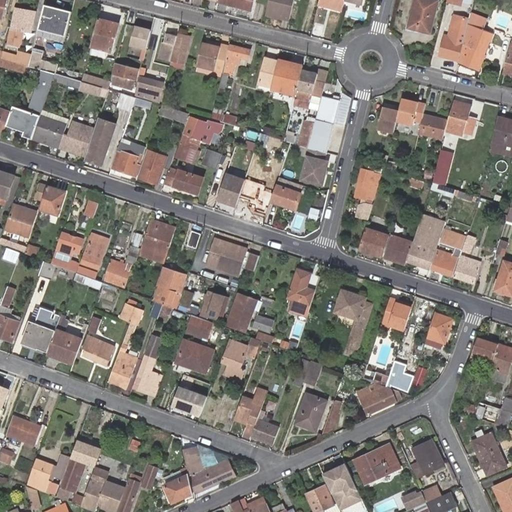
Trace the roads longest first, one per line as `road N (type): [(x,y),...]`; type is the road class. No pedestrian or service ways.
road 1 (residential): [(322,254),(0,148)]
road 2 (residential): [(285,467),(0,362)]
road 3 (residential): [(133,0),(352,56)]
road 4 (residential): [(367,80),(322,254)]
road 5 (residential): [(478,303),(322,254)]
road 6 (residential): [(285,467),(431,401)]
road 7 (residential): [(389,67),(511,98)]
road 8 (residential): [(482,511),(431,401)]
